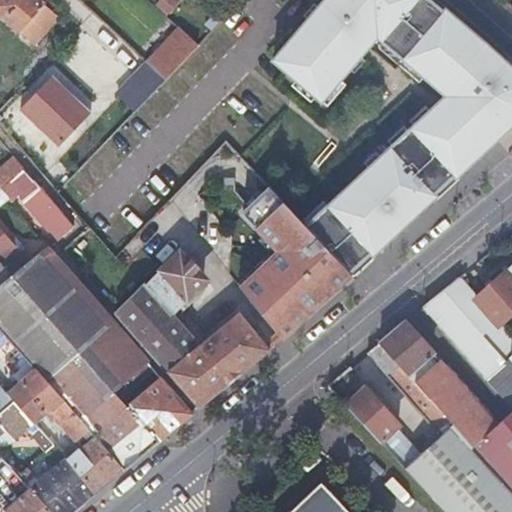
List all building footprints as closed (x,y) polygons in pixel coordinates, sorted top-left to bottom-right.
[(43,4),(38,0),(0,0),(0,18),(18,33),(43,4)] [(76,0),(100,21),(109,12),(95,0),(76,0)] [(373,35),(437,91),(440,88),(452,98),(448,106),(438,116),(433,111),(401,140),(396,134),(390,139),(398,149),(393,153),(390,150),(389,150),(384,144),(377,150),(383,156),(305,228),(350,273),(372,255),(356,236),(361,232),(379,253),(511,141),(511,73),(427,0),(331,0),(333,1),(324,11),(320,7),(273,62),(321,104),(362,56),(357,53),(364,45),(373,35)] [(146,64),(165,81),(198,46),(179,29),(146,64)] [(357,53),(362,56),(368,49),(364,45),(357,53)] [(117,95),(135,112),(165,81),(146,64),(117,95)] [(76,105),(49,79),(18,112),(57,148),(81,122),(70,111),(76,105)] [(87,115),(76,105),(70,111),(81,122),(87,115)] [(0,169),(0,187),(22,171),(12,159),(0,169)] [(0,187),(0,188),(7,197),(16,207),(21,203),(56,243),(73,228),(38,187),(37,188),(22,171),(0,187)] [(280,343),(352,276),(350,273),(305,228),(287,210),(268,191),(241,217),(278,255),(238,290),(280,343)] [(372,255),(374,258),(379,253),(361,232),(356,236),(372,255)] [(0,263),(3,267),(10,261),(17,256),(0,233),(0,263)] [(58,399),(63,405),(121,472),(190,416),(44,249),(17,271),(10,277),(0,285),(0,332),(5,339),(29,366),(36,374),(58,399)] [(204,287),(203,281),(202,276),(187,254),(178,254),(142,288),(139,287),(114,314),(198,409),(269,352),(238,316),(199,347),(174,315),(204,287)] [(10,277),(17,271),(10,261),(3,267),(10,277)] [(0,285),(10,277),(3,267),(0,263),(0,285)] [(505,361),(511,354),(511,339),(500,326),(511,315),(511,267),(475,299),(458,281),(444,293),(505,361)] [(511,354),(505,361),(444,293),(434,301),(425,308),(511,407),(511,414),(496,428),(406,323),(380,345),(511,490),(511,354)] [(25,369),(29,366),(5,339),(1,342),(2,350),(17,367),(20,364),(25,369)] [(511,511),(511,490),(380,345),(368,354),(442,437),(423,454),(406,469),(445,511),(511,511)] [(45,409),(58,399),(36,374),(23,385),(21,383),(6,395),(11,401),(31,424),(46,411),(45,409)] [(0,410),(11,401),(6,395),(0,387),(0,410)] [(399,426),(383,407),(366,388),(348,406),(381,442),(398,427),(399,426)] [(87,445),(65,462),(94,494),(115,477),(121,472),(63,405),(50,415),(74,442),(81,437),(87,445)] [(423,454),(398,427),(381,442),(406,469),(423,454)] [(30,477),(0,442),(0,458),(22,484),(30,477)] [(50,461),(55,468),(64,461),(58,455),(50,461)] [(45,511),(27,490),(22,484),(0,458),(0,509),(2,511),(45,511)] [(55,468),(27,490),(45,511),(71,511),(94,494),(65,462),(64,461),(55,468)] [(353,511),(326,483),(295,511),(353,511)]
